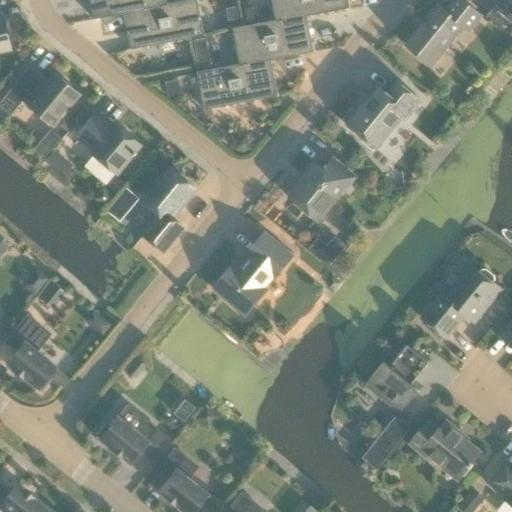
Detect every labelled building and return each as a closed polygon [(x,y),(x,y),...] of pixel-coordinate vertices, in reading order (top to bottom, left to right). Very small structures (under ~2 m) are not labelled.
[(168,5),(167,4),(166,0),(90,0),(94,20),(124,14),(168,5)] [(131,50),(205,36),(197,0),(189,0),(167,4),(168,5),(124,14),(131,50)] [(350,9),(348,0),(272,0),(277,21),(277,22),(307,16),(307,17),(350,9)] [(482,16),(461,0),(455,0),(446,11),(439,6),(406,46),(431,66),(463,27),(469,32),(482,16)] [(227,9),(229,21),(239,19),(236,7),(227,9)] [(256,20),(253,8),(245,10),(248,22),(256,20)] [(487,17),(508,34),(511,29),(511,22),(495,8),(487,17)] [(314,53),(307,17),(307,16),(277,22),(277,21),(234,29),(241,65),(241,66),(271,60),(271,61),(314,53)] [(5,18),(0,19),(0,52),(11,50),(5,18)] [(193,40),(197,65),(210,63),(206,37),(193,40)] [(278,96),(271,61),(271,60),(241,66),(241,65),(198,73),(205,110),(278,96)] [(39,82),(27,72),(0,104),(0,107),(11,117),(24,101),(30,106),(30,107),(55,128),(82,96),(56,75),(45,88),(39,83),(39,82)] [(182,93),(179,80),(166,83),(168,96),(182,93)] [(422,102),(398,83),(388,95),(380,88),(367,104),(369,105),(362,113),(359,110),(347,126),(362,138),(362,142),(373,150),(377,150),(385,140),(385,135),(400,117),(405,122),(422,102)] [(113,131),(94,116),(77,136),(96,152),(93,156),(117,175),(134,155),(135,156),(137,154),(136,153),(141,145),(118,126),(113,131)] [(50,151),(40,143),(35,150),(45,158),(50,151)] [(48,160),(58,168),(66,158),(56,150),(48,160)] [(343,188),(346,190),(357,177),(337,161),(327,173),(316,164),(305,177),(308,180),(291,200),(316,221),(343,188)] [(144,236),(163,252),(184,227),(173,218),(196,190),(170,169),(144,202),(157,213),(158,219),(144,236)] [(127,187),(118,198),(131,209),(140,198),(127,187)] [(274,276),(276,278),(293,257),(264,234),(247,255),(250,257),(240,269),(234,264),(214,289),(247,316),(267,291),(264,288),(274,276)] [(0,239),(0,256),(8,247),(0,239)] [(339,255),(328,246),(319,239),(310,250),(330,266),(339,255)] [(482,270),(480,272),(471,265),(452,288),(453,289),(446,298),(442,295),(422,319),(447,338),(465,315),(475,323),(501,289),(493,283),(495,280),(495,276),(486,269),(482,270)] [(330,288),(334,292),(342,283),(334,277),(329,281),(330,288)] [(39,299),(52,310),(65,294),(52,283),(39,299)] [(49,334),(26,316),(5,342),(16,351),(6,364),(13,370),(13,371),(22,379),(23,378),(40,392),(51,379),(47,376),(53,368),(34,352),(49,334)] [(366,386),(401,414),(419,391),(412,385),(429,363),(407,345),(390,367),(384,363),(366,386)] [(172,414),(183,422),(194,408),(184,400),(172,414)] [(363,457),(378,469),(411,427),(396,416),(363,457)] [(144,421),(134,433),(115,418),(109,426),(105,423),(94,436),(112,450),(111,451),(120,459),(121,458),(129,464),(140,450),(150,459),(167,439),(144,421)] [(462,433),(447,421),(439,431),(428,422),(410,444),(430,461),(434,457),(460,478),(469,467),(471,469),(474,465),(472,463),(481,452),(460,435),(462,433)] [(174,505),(182,511),(197,511),(203,506),(199,503),(205,495),(186,480),(196,467),(174,449),(157,469),(168,478),(157,492),(165,498),(164,499),(173,506),(174,505)] [(511,465),(507,461),(488,484),(507,499),(505,501),(511,506),(511,465)] [(22,492),(14,486),(4,499),(0,496),(0,511),(46,511),(31,500),(32,498),(23,491),(22,492)] [(459,507),(465,511),(475,511),(486,499),(473,489),(459,507)] [(262,511),(263,511),(240,493),(225,511),(262,511)] [(314,511),(300,500),(290,511),(314,511)]
